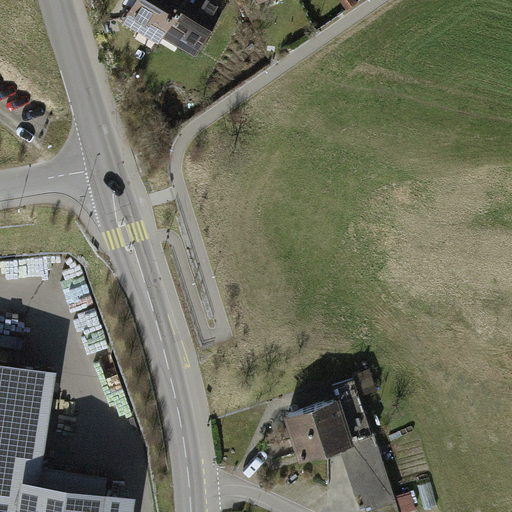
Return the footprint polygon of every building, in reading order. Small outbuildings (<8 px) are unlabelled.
[(159,36),(163,30),(180,0),(135,0),(126,17),(159,36)] [(220,0),(180,0),(163,30),(197,51),(226,3),(220,0)] [(261,0),(267,10),(284,0),(261,0)] [(21,362),(21,340),(0,339),(0,354),(11,355),(10,362),(21,362)] [(0,362),(0,511),(132,511),(136,491),(106,487),(108,474),(42,464),(56,371),(0,362)] [(335,396),(283,413),(298,459),(346,443),(349,451),(342,454),(356,497),(363,494),(368,511),(418,511),(412,494),(394,500),(356,385),(373,379),(370,370),(351,376),(352,380),(332,386),(335,396)] [(433,485),(420,488),(426,511),(439,508),(433,485)]
